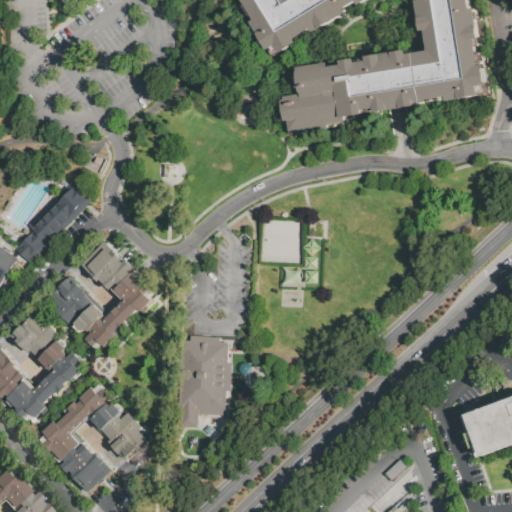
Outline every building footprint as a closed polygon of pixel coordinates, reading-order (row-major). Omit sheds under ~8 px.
[(371,0),(359,7),(357,4),(345,11),(347,15),(314,35),(312,31),(295,42),(297,45),(281,55),(278,52),(273,55),(271,51),(267,53),(251,25),(255,23),(240,0),(371,0)] [(511,0),(469,0),(471,12),(475,11),(480,42),(476,43),(480,70),(484,69),(487,88),(483,89),(484,89),(480,99),(448,104),(447,100),(415,106),(415,110),(376,116),(375,112),(363,114),(364,118),(347,121),(347,126),(329,129),(330,132),(301,137),(300,133),(291,135),(289,124),(286,124),(282,104),(285,103),(285,100),(301,98),(297,75),(299,75),(298,70),(328,65),(329,70),(336,69),(336,64),(355,61),(356,66),(367,64),(366,59),(407,53),(407,57),(429,54),(426,33),(422,34),(417,3),(421,2),(420,0),(511,0)] [(90,199),(68,221),(54,206),(76,184),(90,199)] [(58,239),(32,265),(19,252),(37,234),(35,232),(54,214),(58,218),(58,219),(60,221),(60,220),(65,224),(54,235),(58,239)] [(113,291),(103,281),(101,283),(86,268),(95,258),(95,259),(108,246),(123,261),(121,263),(131,272),(113,291)] [(5,253),(18,262),(1,287),(0,286),(0,247),(6,252),(5,253)] [(117,296),(117,295),(138,273),(138,274),(136,277),(152,292),(148,297),(154,303),(148,308),(150,310),(156,304),(157,304),(146,315),(141,311),(127,325),(130,327),(124,333),(121,331),(116,337),(118,339),(108,349),(105,347),(102,343),(97,348),(91,342),(127,305),(117,296)] [(109,316),(92,333),(88,330),(83,335),(82,335),(85,332),(80,327),(77,330),(76,329),(83,322),(78,318),(71,325),(59,313),(63,309),(54,300),(73,281),(109,316)] [(52,344),(57,349),(64,342),(64,343),(61,346),(66,351),(69,348),(70,348),(65,354),(68,357),(51,374),(46,369),(16,339),(25,330),(35,320),(44,329),(48,325),(59,337),(52,344)] [(195,344),(195,337),(224,339),(223,344),(233,344),(231,365),(237,365),(235,395),(230,394),(228,416),(202,415),(201,430),(184,429),(184,421),(180,420),(181,414),(184,414),(188,352),(183,352),(183,343),(195,344)] [(21,374),(25,378),(26,379),(5,400),(4,400),(7,397),(0,389),(0,354),(3,352),(18,367),(16,369),(21,374)] [(66,387),(68,390),(62,395),(60,393),(46,407),(50,412),(45,417),(43,415),(38,420),(32,414),(27,418),(12,402),(10,405),(9,404),(30,383),(40,393),(77,356),(83,362),(78,367),(84,374),(73,384),(71,382),(66,387)] [(112,399),(84,425),(75,434),(84,444),(62,465),(61,464),(64,462),(48,446),(53,441),(47,435),(53,430),(51,428),(56,423),(60,428),(74,414),(71,411),(72,410),(73,411),(79,406),(81,408),(87,403),(84,401),(95,391),(101,397),(106,392),(112,399)] [(511,447),(481,459),(466,417),(511,400),(511,447)] [(131,417),(142,429),(138,432),(147,442),(127,461),(93,424),(111,408),(113,410),(120,406),(120,407),(117,409),(122,415),(125,412),(119,419),(123,424),(131,417)] [(104,463),(108,467),(114,473),(104,482),(91,494),(77,478),(78,476),(68,466),(88,448),(97,459),(99,457),(104,463)] [(31,495),(13,511),(11,511),(2,502),(0,503),(0,480),(5,475),(11,481),(16,477),(23,483),(21,485),(31,495)] [(49,511),(21,511),(35,499),(44,509),(46,508),(49,511)]
